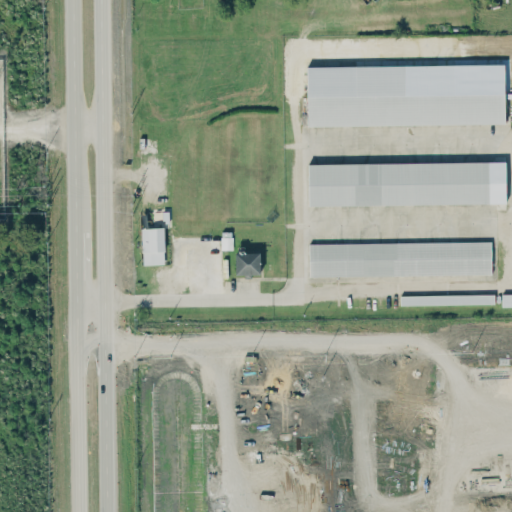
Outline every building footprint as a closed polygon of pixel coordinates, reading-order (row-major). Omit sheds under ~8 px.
[(455,94),(455,64),(306,66),(307,126),(504,123),(504,93),(455,94)] [(307,163),(308,206),(505,203),(505,161),(307,163)] [(164,263),(163,227),(141,228),(142,264),(164,263)] [(308,243),(309,276),(491,274),(490,241),(308,243)] [(234,252),(235,276),(260,275),(260,251),(234,252)] [(494,294),(400,295),(400,304),(494,303),(494,294)]
